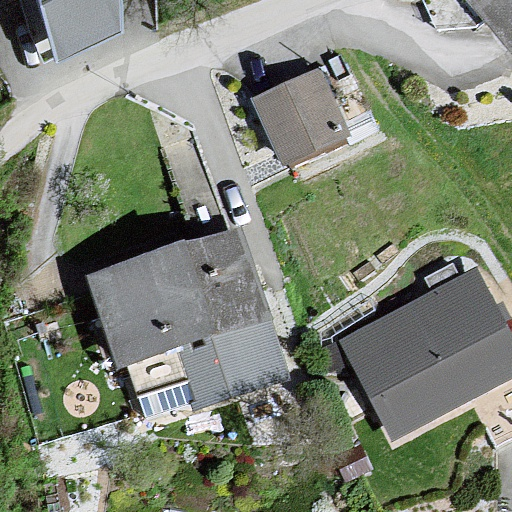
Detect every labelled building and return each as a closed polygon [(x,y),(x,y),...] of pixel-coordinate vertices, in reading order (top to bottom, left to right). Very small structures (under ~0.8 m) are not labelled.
[(37,0),(57,63),(123,32),(121,0),(37,0)] [(511,0),(479,0),(511,35),(511,0)] [(336,76),(268,107),(300,175),(367,145),(336,76)] [(242,238),(97,293),(155,445),(300,390),(242,238)] [(511,318),(489,275),(353,348),(409,453),(511,398),(511,318)]
